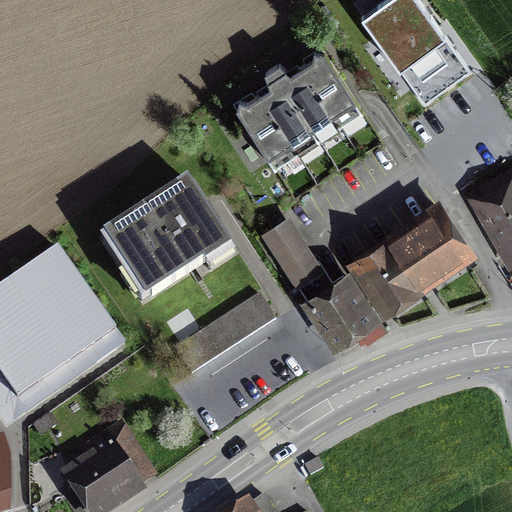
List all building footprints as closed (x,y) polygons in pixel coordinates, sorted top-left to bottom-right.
[(425,104),(471,70),(420,0),(383,0),(362,16),(425,104)] [(383,141),(324,51),(290,73),(281,63),(268,70),(266,73),(270,86),(237,108),(266,153),(295,198),(383,141)] [(511,252),(511,168),(508,170),(511,176),(511,179),(481,198),(511,252)] [(153,297),(206,262),(204,259),(229,243),(188,181),(110,231),(153,297)] [(468,249),(439,208),(390,241),(388,238),(355,260),(385,305),(468,249)] [(298,242),(284,221),(265,233),(294,277),(317,262),(303,240),(298,242)] [(0,375),(18,401),(116,331),(58,248),(0,289),(0,375)] [(336,341),(373,316),(348,277),(310,302),(336,341)] [(192,373),(276,319),(260,293),(176,348),(192,373)] [(97,511),(98,511),(155,475),(121,422),(89,444),(100,460),(75,477),(97,511)] [(0,496),(10,494),(9,456),(4,440),(0,440),(0,496)] [(311,475),(324,468),(319,457),(305,465),(311,475)] [(306,511),(274,511),(265,495),(239,511),(308,511),(306,511)]
